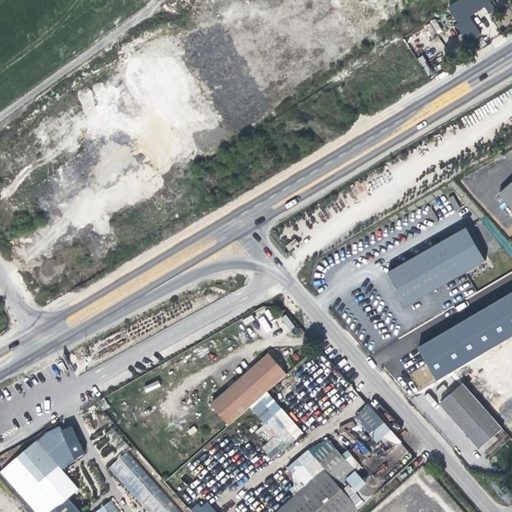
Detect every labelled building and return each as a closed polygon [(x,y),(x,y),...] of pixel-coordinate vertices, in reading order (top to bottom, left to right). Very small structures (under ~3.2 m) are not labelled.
[(498,7),(494,0),(462,0),(447,10),(452,17),(465,8),(477,0),(489,0),(494,9),(498,7)] [(452,17),(470,42),(483,35),(481,30),(465,8),(452,17)] [(431,21),(434,32),(440,30),(437,19),(431,21)] [(511,183),(500,194),(511,207),(511,183)] [(454,210),(460,208),(454,195),(449,197),(454,210)] [(279,228),(274,231),(287,246),(292,243),(279,228)] [(488,261),(468,228),(390,274),(410,307),(488,261)] [(511,294),(419,350),(438,381),(511,336),(511,294)] [(287,314),(281,318),(289,331),(294,327),(287,314)] [(264,316),(258,319),(265,331),(270,328),(264,316)] [(263,400),(287,378),(278,367),(272,359),(215,407),(232,427),(263,400)] [(146,392),(160,387),(158,381),(144,387),(146,392)] [(504,430),(463,384),(440,405),(472,440),(480,451),(504,430)] [(428,393),(424,397),(432,407),(436,403),(428,393)] [(299,441),(263,400),(252,409),(287,451),(299,441)] [(401,439),(369,403),(363,408),(356,415),(388,449),(401,439)] [(107,434),(116,443),(121,439),(112,429),(107,434)] [(37,439),(0,471),(38,511),(84,511),(70,496),(79,485),(55,460),(37,439)] [(181,511),(130,449),(110,465),(148,511),(181,511)] [(325,472),(277,511),(356,511),(359,509),(340,487),(356,474),(338,453),(321,467),(325,472)] [(307,489),(325,472),(321,467),(309,454),(290,469),(307,489)] [(216,511),(206,498),(192,509),(193,511),(216,511)]
